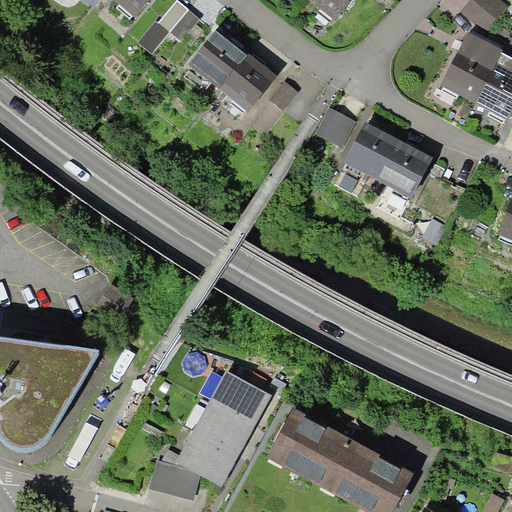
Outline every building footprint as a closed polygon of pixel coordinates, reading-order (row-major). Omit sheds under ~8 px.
[(148,0),(117,0),(135,15),(148,0)] [(188,9),(177,0),(159,22),(170,31),(188,9)] [(310,0),(336,20),(351,0),(310,0)] [(486,32),(507,6),(499,0),(470,0),(461,11),(486,32)] [(200,19),(188,9),(170,31),(181,41),(200,19)] [(152,53),(170,31),(159,22),(156,21),(138,42),(152,53)] [(189,64),(220,88),(247,54),(216,30),(189,64)] [(503,49),(468,31),(440,84),(476,103),(502,52),(503,49)] [(511,57),(502,52),(476,103),(508,120),(510,117),(511,117),(511,57)] [(248,53),(247,54),(220,88),(249,112),(277,76),(248,53)] [(298,92),(284,81),(269,99),(284,110),(298,92)] [(356,121),(329,107),(315,133),(342,147),(356,121)] [(344,162),(378,180),(400,140),(366,122),(344,162)] [(433,157),(400,140),(378,180),(411,198),(433,157)] [(511,199),(497,234),(511,239),(511,199)] [(447,226),(433,218),(423,237),(437,244),(447,226)] [(98,353),(99,350),(0,336),(0,438),(2,441),(5,445),(8,447),(13,450),(18,452),(22,452),(27,452),(31,452),(35,451),(38,450),(41,448),(44,445),(48,442),(50,438),(99,353),(98,353)] [(226,370),(209,401),(255,426),(272,395),(226,370)] [(239,455),(255,426),(209,401),(193,430),(239,455)] [(392,511),(415,473),(293,406),(266,456),(367,511),(392,511)] [(222,486),(239,455),(193,430),(180,455),(176,461),(180,463),(195,471),(201,474),(222,486)] [(168,449),(162,461),(178,466),(180,463),(176,461),(180,455),(168,449)] [(511,471),(511,456),(495,452),(491,467),(511,472),(511,471)] [(162,461),(156,460),(149,489),(194,501),(201,474),(195,471),(178,466),(162,461)] [(497,511),(505,500),(493,493),(482,511),(497,511)]
